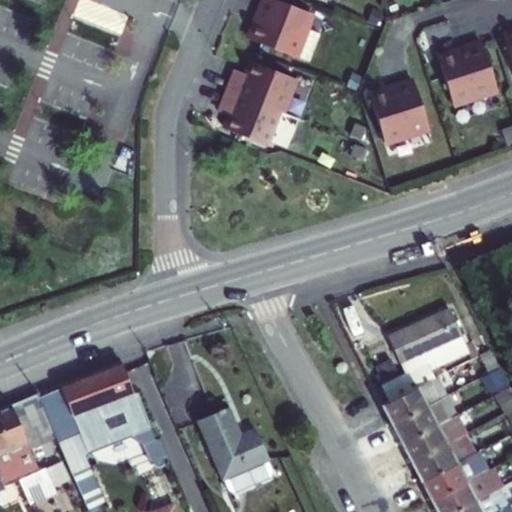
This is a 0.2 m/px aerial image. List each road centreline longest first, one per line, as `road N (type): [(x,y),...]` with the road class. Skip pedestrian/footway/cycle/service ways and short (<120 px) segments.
road 1 (residential): [(212,0),(166,127),(167,234),(181,296)]
road 2 (primary): [(511,192),(251,275)]
road 3 (residential): [(377,511),(251,275)]
road 4 (primary): [(181,296),(0,364)]
